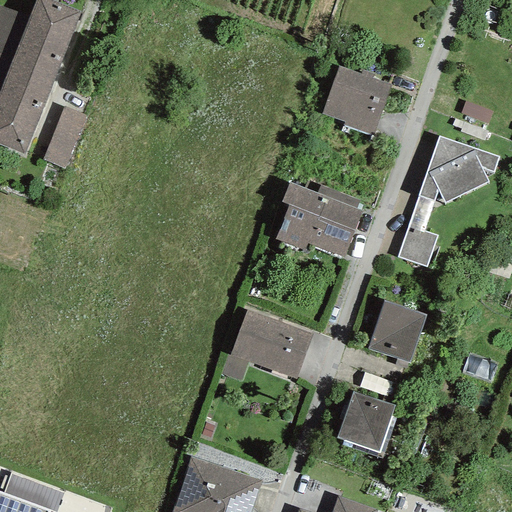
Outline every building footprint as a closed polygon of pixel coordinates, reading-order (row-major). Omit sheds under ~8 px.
[(0,144),(24,155),(80,12),(51,0),(35,0),(30,15),(0,5),(0,144)] [(344,122),(342,126),(373,136),(391,85),(372,78),(373,74),(362,70),(360,74),(338,66),(321,114),(344,122)] [(460,113),(487,124),(493,111),(465,100),(460,113)] [(85,116),(64,106),(42,159),(63,169),(85,116)] [(484,140),(487,131),(454,119),(452,126),(461,129),(460,132),(484,140)] [(498,157),(439,136),(418,196),(433,201),(437,189),(445,203),(488,182),(481,168),(493,172),(498,157)] [(304,251),(307,244),(342,257),(362,211),(356,209),(360,201),(307,180),(304,188),(289,182),(281,201),(289,205),(275,240),(304,251)] [(423,231),(433,201),(418,196),(407,226),(423,231)] [(423,231),(407,226),(397,257),(426,267),(437,236),(423,231)] [(426,315),(383,301),(367,349),(409,363),(426,315)] [(312,334),(247,311),(229,355),(247,362),(295,379),(312,334)] [(241,381),(247,362),(229,355),(227,354),(221,374),(241,381)] [(393,399),(398,385),(364,373),(359,387),(393,399)] [(395,405),(353,392),(336,438),(379,453),(395,405)] [(251,511),(261,481),(190,457),(171,511),(251,511)] [(4,493),(50,511),(53,511),(56,511),(63,493),(11,473),(4,493)] [(49,511),(50,511),(4,493),(0,491),(0,511),(49,511)] [(338,496),(331,511),(307,511),(298,509),(297,511),(375,511),(376,510),(338,496)]
